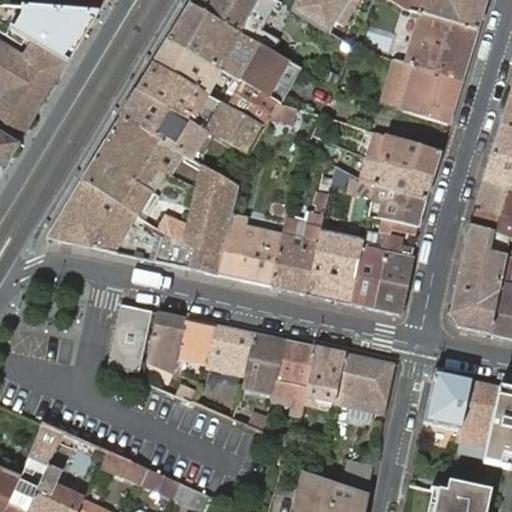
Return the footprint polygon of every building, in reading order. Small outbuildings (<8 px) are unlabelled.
[(0,0),(0,23),(27,39),(35,45),(63,62),(89,16),(39,12),(0,9),(10,1),(9,0),(0,0)] [(54,0),(39,12),(89,16),(98,17),(108,0),(54,0)] [(267,0),(193,0),(190,6),(275,55),(280,45),(266,37),(260,38),(275,13),(282,15),(285,10),(267,0)] [(301,0),(294,11),(343,43),(349,33),(344,30),(343,30),(334,24),(349,0),(301,0)] [(349,0),(334,24),(343,30),(344,30),(361,0),(349,0)] [(387,0),(410,12),(421,16),(427,0),(387,0)] [(447,0),(427,0),(421,16),(478,34),(488,0),(449,0),(450,1),(447,0)] [(278,107),(282,109),(301,78),(301,79),(305,72),(275,55),(190,6),(168,43),(220,73),(247,88),(278,107)] [(410,12),(392,62),(401,64),(463,82),(478,34),(421,16),(410,12)] [(27,39),(0,23),(0,34),(22,48),(27,39)] [(168,43),(153,67),(207,98),(220,73),(168,43)] [(24,63),(0,47),(0,93),(3,96),(0,100),(0,182),(10,166),(9,165),(19,148),(19,145),(69,65),(63,62),(35,45),(24,63)] [(392,62),(378,104),(398,111),(399,105),(408,108),(409,101),(392,96),(401,64),(392,62)] [(399,105),(398,111),(449,127),(463,82),(401,64),(392,96),(409,101),(408,108),(399,105)] [(208,137),(246,159),(263,131),(233,113),(207,98),(153,67),(137,94),(208,137)] [(233,113),(263,131),(278,107),(247,88),(233,113)] [(122,119),(181,155),(193,163),(208,137),(137,94),(122,119)] [(511,97),(502,125),(511,128),(511,97)] [(282,109),(272,124),(298,131),(302,114),(282,109)] [(122,119),(107,144),(155,171),(167,178),(181,155),(122,119)] [(323,120),(314,141),(321,143),(329,121),(323,120)] [(511,128),(502,125),(493,154),(511,160),(511,128)] [(376,136),(369,159),(432,181),(440,156),(377,136),(376,136)] [(83,184),(135,217),(144,222),(157,199),(144,190),(155,171),(107,144),(83,184)] [(511,160),(493,154),(484,185),(511,192),(511,160)] [(369,159),(363,182),(377,189),(425,203),(432,181),(369,159)] [(221,270),(234,214),(239,190),(205,169),(187,231),(163,216),(156,229),(162,233),(194,254),(190,270),(220,277),(221,270)] [(323,234),(335,185),(320,180),(313,208),(317,209),(316,214),(309,213),(306,223),(288,219),(284,235),(272,288),(293,293),(307,296),(323,234)] [(49,239),(113,255),(135,217),(83,184),(49,239)] [(511,192),(484,185),(470,228),(509,240),(511,241),(511,192)] [(377,189),(374,202),(382,204),(380,209),(376,209),(375,213),(372,212),(370,219),(396,223),(420,228),(425,203),(377,189)] [(241,281),(272,288),(284,235),(250,228),(252,219),(234,214),(221,270),(243,275),(241,281)] [(420,228),(396,223),(394,231),(418,236),(420,228)] [(509,240),(470,228),(451,316),(460,330),(489,336),(506,258),(509,240)] [(154,263),(190,270),(194,254),(162,233),(154,263)] [(364,243),(323,234),(307,296),(350,306),(364,243)] [(370,245),(364,243),(350,306),(376,311),(393,238),(382,236),(380,247),(382,247),(380,256),(368,252),(370,245)] [(393,238),(376,311),(401,317),(413,258),(408,256),(410,249),(402,246),(404,240),(393,238)] [(380,247),(370,245),(368,252),(380,256),(382,247),(380,247)] [(511,265),(511,259),(506,258),(489,336),(511,340),(511,287),(507,286),(511,265)] [(220,277),(241,281),(243,275),(221,270),(220,277)] [(140,376),(152,315),(122,308),(113,349),(109,369),(140,376)] [(157,315),(147,363),(174,374),(177,360),(185,322),(157,315)] [(209,366),(216,328),(185,322),(177,360),(209,366)] [(246,379),(255,337),(216,328),(209,366),(208,371),(246,379)] [(273,397),(285,343),(255,337),(246,379),(244,390),(273,397)] [(290,417),(299,419),(301,409),(314,349),(285,343),(273,397),(272,403),(292,406),(290,417)] [(311,400),(335,406),(335,405),(346,356),(314,349),(301,409),(310,410),(311,400)] [(346,356),(335,405),(385,415),(395,366),(346,356)] [(434,376),(423,426),(459,433),(470,383),(434,376)] [(470,383),(459,433),(457,442),(461,443),(458,458),(480,462),(481,452),(486,453),(499,389),(470,383)] [(181,388),(175,398),(194,406),(197,395),(181,388)] [(511,391),(499,389),(486,453),(482,464),(509,470),(511,462),(511,391)] [(255,418),(248,430),(262,436),(268,422),(255,418)] [(268,422),(262,436),(270,440),(276,425),(268,422)] [(47,477),(50,471),(65,438),(42,429),(25,467),(47,477)] [(105,470),(144,487),(150,474),(112,458),(105,470)] [(350,464),(343,490),(368,494),(374,469),(350,464)] [(0,511),(31,511),(41,489),(0,471),(0,511)] [(80,511),(83,506),(85,503),(55,490),(62,477),(50,471),(47,477),(41,489),(31,511),(80,511)] [(144,487),(174,499),(180,486),(150,474),(144,487)] [(364,511),(368,498),(343,490),(302,475),(293,511),(364,511)] [(485,511),(490,495),(447,485),(446,494),(445,498),(437,495),(433,511),(485,511)] [(174,499),(203,511),(209,498),(180,486),(174,499)]
